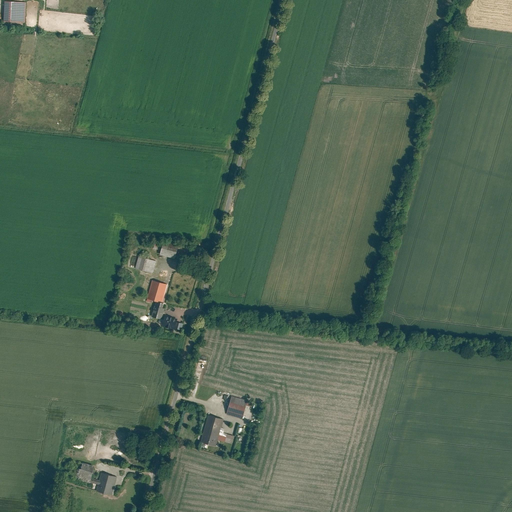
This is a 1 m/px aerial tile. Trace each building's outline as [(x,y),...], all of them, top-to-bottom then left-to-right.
[(5,2),(4,22),(25,23),(26,3),(5,2)] [(179,246),(164,242),(163,244),(162,250),(161,254),(176,258),(179,246)] [(139,255),(136,268),(153,273),(157,260),(139,255)] [(157,300),(164,302),(169,284),(153,279),(148,298),(157,300)] [(157,300),(152,316),(163,319),(161,325),(175,329),(178,319),(164,315),(166,308),(163,307),(164,302),(157,300)] [(248,400),(232,396),(227,413),(243,418),(248,400)] [(209,415),(201,442),(217,446),(218,440),(233,443),(235,435),(223,432),(225,428),(222,427),(224,419),(209,415)] [(80,462),(76,479),(98,485),(96,490),(113,494),(117,477),(102,473),(101,479),(92,477),(95,465),(80,462)]
